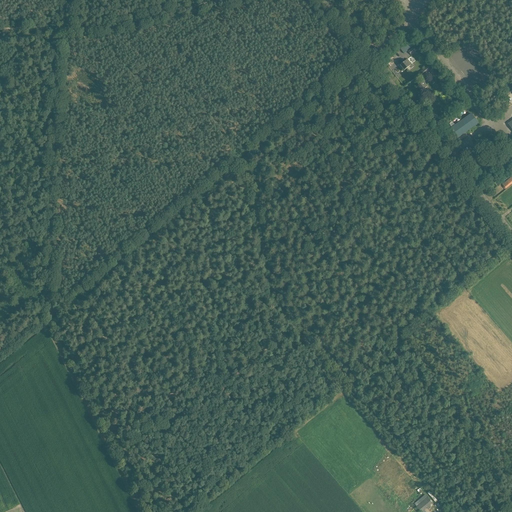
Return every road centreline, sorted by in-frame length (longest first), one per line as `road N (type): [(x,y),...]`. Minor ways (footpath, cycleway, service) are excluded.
road 1 (unclassified): [(511,232),(324,0)]
road 2 (track): [(57,34),(52,317)]
road 3 (track): [(245,156),(276,297),(345,388)]
road 4 (track): [(52,317),(245,156)]
road 5 (track): [(345,388),(511,249)]
road 6 (track): [(195,511),(345,388)]
road 7 (track): [(57,34),(235,0)]
road 8 (track): [(245,156),(368,55)]
road 9 (unknown): [(412,21),(489,118),(511,107)]
